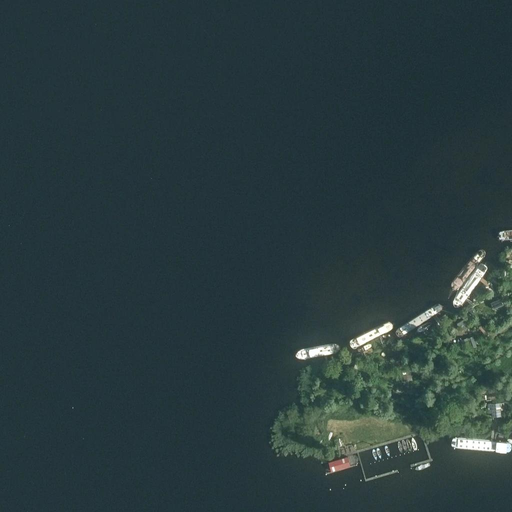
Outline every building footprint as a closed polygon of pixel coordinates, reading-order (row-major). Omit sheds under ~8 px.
[(511,230),(500,231),(497,236),(500,241),(511,239),(511,230)] [(475,269),(453,301),(454,306),(457,308),(463,306),(483,273),(483,268),(480,266),(475,269)] [(500,299),(491,303),(493,308),(502,304),(500,299)] [(398,329),(395,334),(397,337),(398,337),(401,337),(405,335),(440,313),(442,310),(440,307),(437,304),(408,323),(398,329)] [(462,321),(457,324),(459,329),(465,326),(462,321)] [(352,340),(349,345),(350,348),(354,349),(360,347),(391,331),(393,327),(391,324),(389,323),(352,340)] [(473,336),(463,339),(467,351),(477,347),(473,336)] [(300,360),(303,360),(332,354),(340,353),(344,351),(345,348),(343,346),(339,344),(328,346),(300,353),(298,355),(298,358),(300,360)] [(390,348),(393,361),(398,360),(402,359),(399,347),(393,348),(390,348)] [(344,374),(353,378),(357,369),(356,368),(358,364),(352,362),(350,366),(348,365),(344,374)] [(402,372),(404,382),(408,381),(412,380),(409,371),(406,371),(402,372)] [(487,404),(488,413),(492,413),(492,417),(501,416),(500,410),(504,410),(503,403),(487,404)] [(507,443),(455,437),(451,438),(450,443),(453,446),(503,453),(509,452),(511,450),(511,446),(507,443)] [(328,462),(331,472),(349,465),(346,458),(328,462)]
